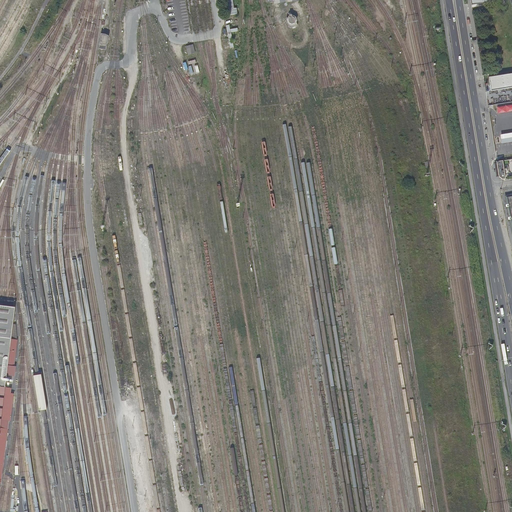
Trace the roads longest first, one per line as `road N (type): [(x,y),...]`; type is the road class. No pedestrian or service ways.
road 1 (primary): [(449,0),(511,375)]
road 2 (primary): [(489,187),(458,0)]
